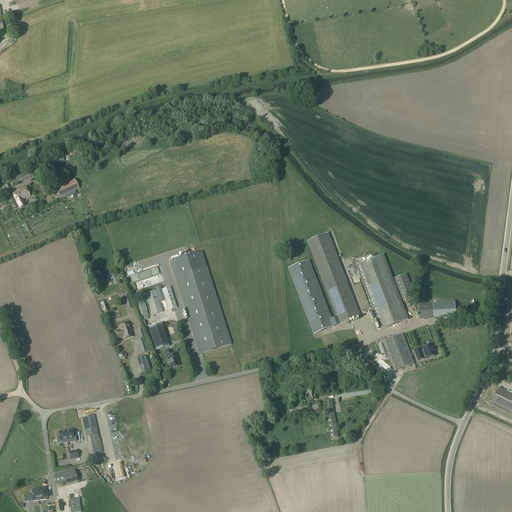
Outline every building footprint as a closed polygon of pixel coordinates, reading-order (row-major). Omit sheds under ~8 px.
[(62,156),(30,170),(33,177),(65,162),(62,156)] [(67,165),(59,169),(61,174),(69,170),(67,165)] [(75,182),(56,191),(60,200),(80,191),(75,182)] [(26,188),(13,194),(20,208),(21,208),(23,208),(23,207),(25,206),(22,200),(30,196),(26,188)] [(328,234),(307,242),(339,325),(360,317),(328,234)] [(202,252),(170,262),(199,355),(231,345),(202,252)] [(384,255),(357,266),(381,330),(408,320),(384,255)] [(310,260),(289,268),(314,334),(335,326),(310,260)] [(143,270),(145,278),(148,277),(147,275),(163,270),(161,264),(143,270)] [(406,275),(395,280),(403,302),(414,297),(406,275)] [(144,287),(156,283),(155,276),(142,280),(144,287)] [(170,288),(162,290),(168,310),(177,308),(170,288)] [(156,291),(146,294),(152,316),(163,312),(156,291)] [(128,294),(123,296),(128,310),(132,309),(128,294)] [(143,300),(134,303),(140,322),(149,319),(143,300)] [(433,304),(418,305),(419,320),(434,319),(433,304)] [(169,346),(162,323),(148,328),(156,351),(169,346)] [(130,324),(119,327),(120,331),(115,332),(118,340),(123,338),(124,340),(133,337),(132,335),(133,334),(130,324)] [(149,352),(142,330),(137,331),(140,340),(138,340),(142,354),(149,352)] [(403,335),(383,342),(394,371),(414,364),(403,335)] [(420,350),(415,352),(418,362),(424,359),(424,358),(426,357),(427,359),(431,358),(434,357),(434,356),(435,356),(434,352),(433,348),(432,349),(431,345),(423,348),(424,352),(421,353),(420,350)] [(170,351),(165,353),(170,369),(179,366),(176,354),(172,355),(170,351)] [(146,356),(137,359),(141,373),(151,370),(146,356)] [(511,394),(499,388),(492,404),(511,413),(511,394)] [(307,394),(306,394),(308,401),(317,399),(316,394),(315,390),(307,391),(307,394)] [(332,400),(324,402),(331,439),(339,437),(332,400)] [(307,405),(288,408),(290,418),(312,414),(311,411),(315,410),(315,413),(321,412),(320,403),(310,405),(311,409),(307,410),(307,405)] [(145,407),(134,409),(137,429),(148,427),(145,407)] [(118,452),(136,448),(129,410),(111,414),(114,428),(110,429),(107,414),(99,416),(106,456),(115,454),(112,439),(116,439),(118,452)] [(95,417),(82,419),(89,457),(101,455),(95,417)] [(56,434),(58,444),(76,442),(74,432),(73,431),(72,431),(72,430),(59,432),(59,433),(58,433),(56,434)] [(68,453),(70,460),(78,458),(76,451),(68,453)] [(74,469),(54,475),(56,484),(65,482),(66,485),(77,482),(74,469)] [(30,495),(24,496),(25,502),(29,502),(28,499),(31,498),(31,500),(32,500),(32,502),(46,500),(46,498),(47,497),(46,493),(45,493),(44,489),(31,491),(32,495),(30,495)]
